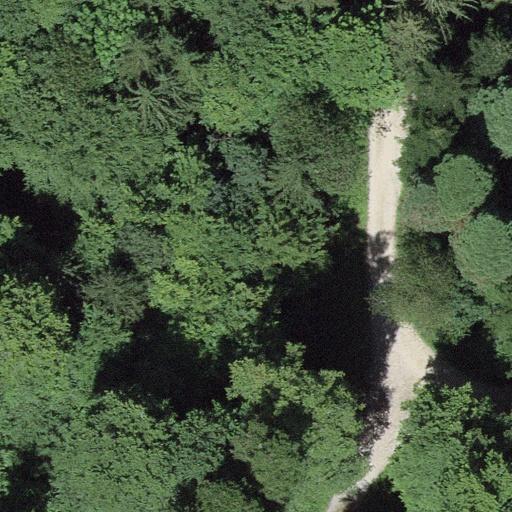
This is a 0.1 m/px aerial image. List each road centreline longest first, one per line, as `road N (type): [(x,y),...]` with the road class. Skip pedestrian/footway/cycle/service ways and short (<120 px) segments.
road 1 (track): [(511,24),(424,90),(373,87),(179,153),(0,227)]
road 2 (track): [(378,0),(373,87),(389,328),(414,363)]
road 3 (track): [(414,363),(344,511)]
